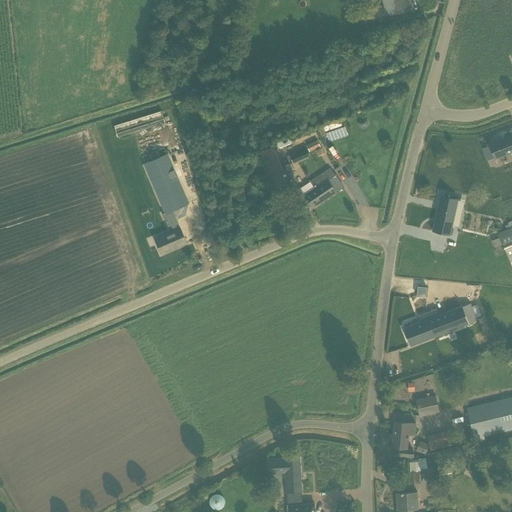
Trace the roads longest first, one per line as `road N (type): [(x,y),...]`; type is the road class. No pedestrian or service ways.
road 1 (unclassified): [(0,362),(302,235),(392,240)]
road 2 (unclassified): [(130,511),(288,427),(368,429)]
road 3 (unclassified): [(368,429),(392,240)]
road 4 (unclassified): [(392,240),(425,109)]
